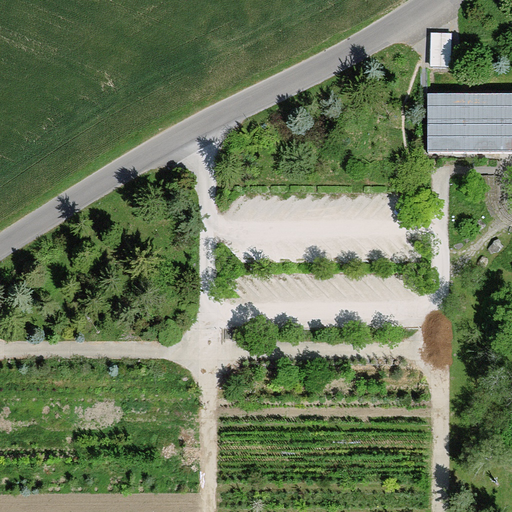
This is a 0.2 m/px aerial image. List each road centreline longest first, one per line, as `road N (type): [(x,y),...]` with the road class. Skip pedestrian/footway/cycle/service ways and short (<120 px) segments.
road 1 (unclassified): [(0,246),(433,0)]
road 2 (track): [(207,352),(440,351)]
road 3 (track): [(0,352),(207,352)]
road 4 (track): [(208,511),(207,352)]
